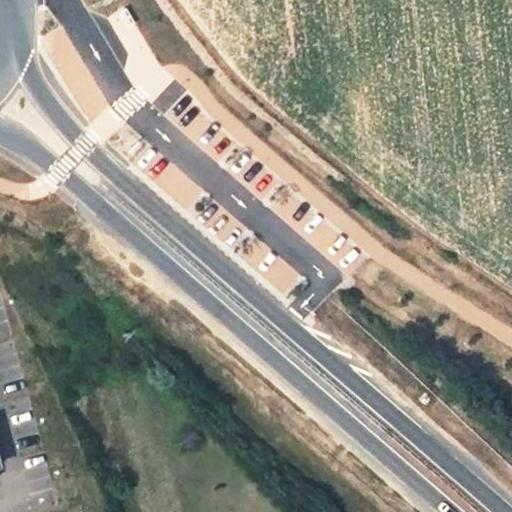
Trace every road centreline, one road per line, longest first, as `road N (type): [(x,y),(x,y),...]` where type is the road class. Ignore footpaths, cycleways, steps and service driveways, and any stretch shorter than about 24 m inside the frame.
road 1 (primary): [(509,511),(68,129),(33,84),(16,38)]
road 2 (primary): [(0,131),(59,172),(449,511)]
